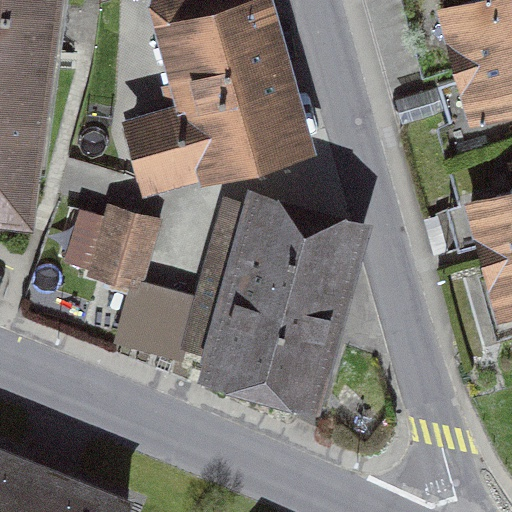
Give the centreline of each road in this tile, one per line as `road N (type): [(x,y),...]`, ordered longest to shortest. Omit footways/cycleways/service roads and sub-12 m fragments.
road 1 (residential): [(450,511),(439,431),(318,0)]
road 2 (residential): [(373,511),(0,359)]
